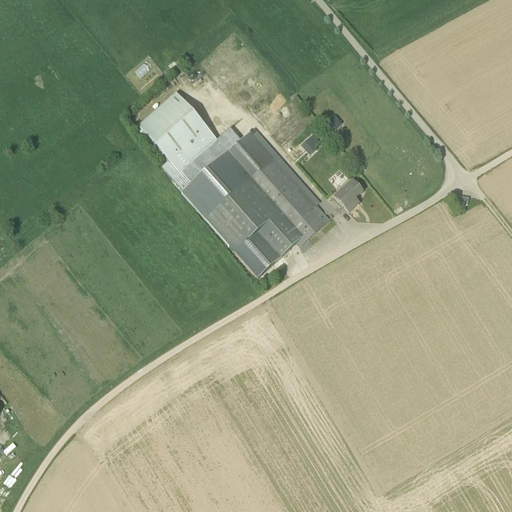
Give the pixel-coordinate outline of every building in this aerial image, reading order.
[(204,127),(176,95),(138,129),(166,161),(178,176),(217,142),(204,127)] [(161,166),(184,192),(181,195),(205,221),(274,160),(304,194),(307,191),(254,130),(251,133),(240,142),(217,116),(205,126),(204,127),(217,142),(178,176),(166,161),(161,166)] [(307,154),(314,147),(308,140),(300,147),(307,154)] [(257,280),(296,245),(299,249),(329,223),(304,194),(274,160),(205,221),(257,280)] [(334,197),(348,214),(356,208),(351,203),(363,193),(352,181),(334,197)] [(462,206),(463,208),(465,207),(467,207),(468,200),(461,199),(460,206),(462,206)]
